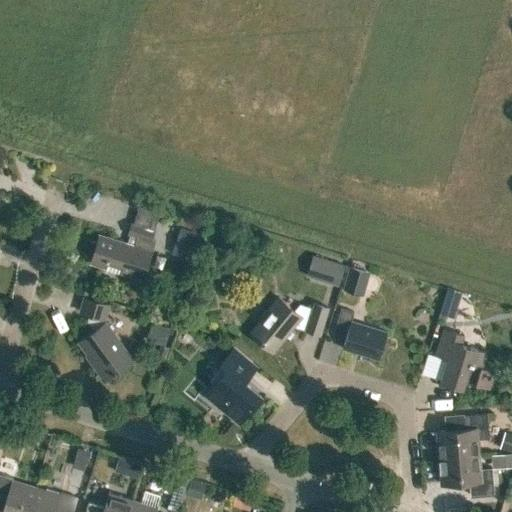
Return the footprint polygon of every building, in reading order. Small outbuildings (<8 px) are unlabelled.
[(180,226),(171,251),(189,258),(199,233),(180,226)] [(90,262),(142,278),(150,251),(99,235),(90,262)] [(326,260),(320,279),(338,285),(344,265),(326,260)] [(341,288),(362,295),(369,272),(349,265),(341,288)] [(84,354),(104,380),(133,359),(105,320),(110,304),(84,296),(79,311),(89,314),(87,320),(94,330),(78,341),(86,353),(84,354)] [(248,333),(272,353),(295,325),(304,328),(304,329),(319,334),(328,307),(313,302),(311,308),(296,303),(292,308),(278,296),(258,320),(259,321),(248,333)] [(342,348),(377,358),(386,331),(351,321),(353,312),(340,308),(333,331),(346,335),(342,348)] [(481,366),(486,351),(460,343),(463,334),(444,328),(435,355),(447,359),(440,382),(462,389),(465,381),(475,384),(489,388),(494,370),(481,366)] [(151,362),(159,365),(166,346),(158,343),(151,362)] [(239,379),(250,365),(231,349),(218,364),(221,366),(210,379),(213,382),(204,393),(239,422),(260,396),(239,379)] [(437,431),(439,458),(478,455),(476,439),(489,438),(487,413),(464,415),(463,415),(464,429),(445,430),(437,431)] [(0,454),(11,452),(7,427),(0,428),(0,454)] [(497,446),(511,450),(511,431),(502,429),(497,446)] [(511,453),(495,455),(496,467),(511,465),(511,453)] [(468,481),(470,495),(494,493),(492,467),(479,469),(478,455),(439,458),(442,483),(468,481)] [(118,458),(114,471),(137,478),(141,465),(118,458)] [(27,511),(35,487),(10,479),(6,493),(0,491),(0,511),(27,511)] [(190,480),(186,494),(201,499),(205,485),(190,480)] [(27,511),(72,511),(77,497),(59,492),(58,494),(35,487),(27,511)] [(244,490),(239,499),(256,508),(261,498),(244,490)] [(83,511),(128,511),(132,500),(108,492),(103,507),(87,502),(83,511)] [(128,511),(155,511),(156,508),(132,500),(128,511)]
